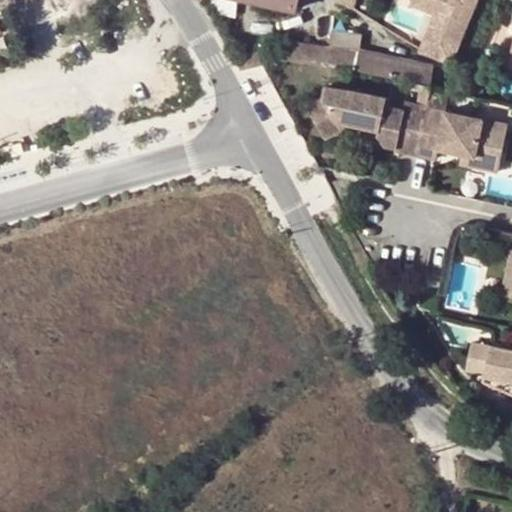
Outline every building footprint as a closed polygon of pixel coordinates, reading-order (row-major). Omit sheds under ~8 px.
[(251,0),(294,8),(296,0),(251,0)] [(331,29),(329,45),(359,49),(362,34),(331,29)] [(232,56),(239,69),(262,64),(283,59),(308,62),(358,69),(430,85),(434,66),(359,49),(329,45),(286,39),(285,45),(232,56)] [(380,131),(387,103),(387,96),(352,88),(327,87),(326,96),(311,105),(329,133),(346,134),(348,125),(380,131)] [(396,149),(416,153),(419,143),(427,105),(406,100),(405,106),(396,146),(396,149)] [(389,145),(396,146),(405,106),(387,103),(380,131),(379,135),(389,145)] [(427,105),(419,143),(463,153),(474,155),(472,166),(498,172),(506,133),(482,128),(484,119),(427,105)] [(508,125),(484,119),(482,128),(506,133),(508,125)] [(24,138),(5,143),(7,153),(26,149),(24,138)] [(474,155),(463,153),(461,164),(472,166),(474,155)] [(501,301),(511,302),(511,283),(506,282),(501,301)] [(511,351),(491,347),(484,377),(511,383),(511,351)]
